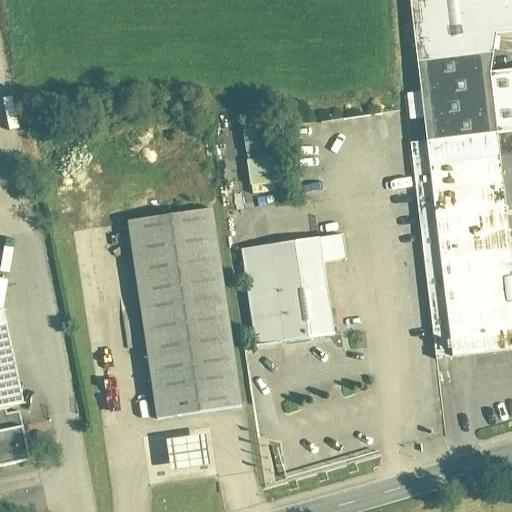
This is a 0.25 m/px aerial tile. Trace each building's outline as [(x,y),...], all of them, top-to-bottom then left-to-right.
[(511,73),(489,75),(485,35),(511,31),(511,0),(407,0),(444,357),(511,349),(511,296),(495,132),(511,130),(511,73)] [(126,228),(151,419),(231,408),(206,217),(126,228)] [(243,253),(252,347),(325,339),(318,268),(343,266),(341,243),(243,253)] [(0,409),(30,404),(11,306),(0,307),(0,409)] [(0,436),(0,468),(21,465),(15,434),(0,436)] [(153,444),(158,476),(203,469),(198,438),(153,444)]
